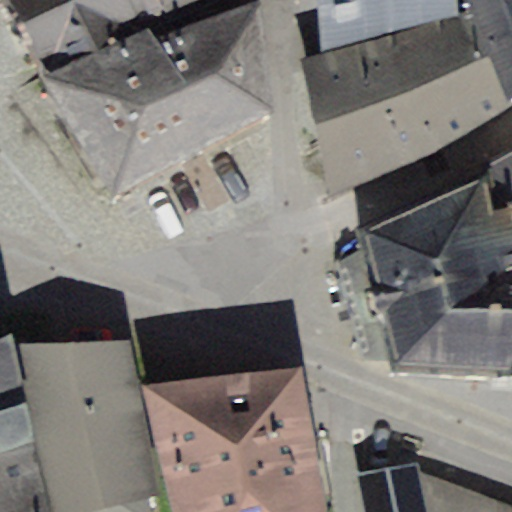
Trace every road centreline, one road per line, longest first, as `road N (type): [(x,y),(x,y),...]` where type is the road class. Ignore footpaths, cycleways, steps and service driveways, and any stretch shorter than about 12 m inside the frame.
road 1 (residential): [(511,121),(475,147),(271,238),(195,308)]
road 2 (tertiary): [(511,438),(195,308)]
road 3 (tertiary): [(195,308),(0,229)]
